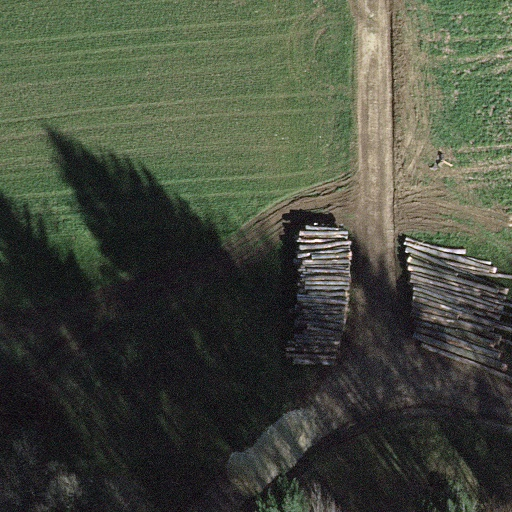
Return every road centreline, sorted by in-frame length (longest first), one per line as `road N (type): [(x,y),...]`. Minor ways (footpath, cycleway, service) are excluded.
road 1 (track): [(358,0),(361,282),(379,387),(511,421)]
road 2 (track): [(379,387),(192,511)]
